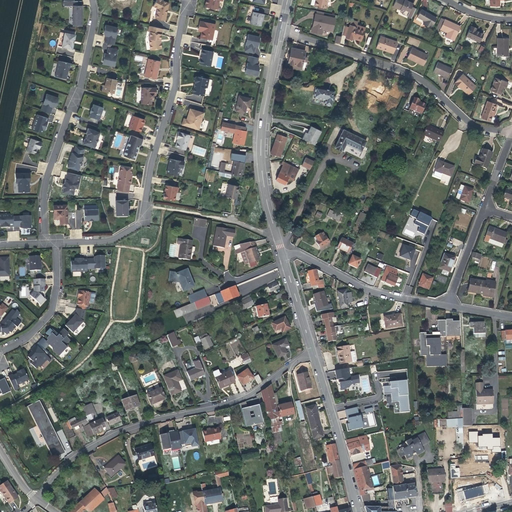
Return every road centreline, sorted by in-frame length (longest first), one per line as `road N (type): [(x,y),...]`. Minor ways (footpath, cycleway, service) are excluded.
road 1 (residential): [(35,498),(97,441),(238,400),(312,353)]
road 2 (residential): [(57,242),(109,241),(142,217),(189,0)]
road 3 (residential): [(279,29),(405,72),(476,125),(511,134)]
road 4 (residential): [(45,243),(47,178),(78,89),(96,16),(92,0)]
road 5 (tertiary): [(279,29),(260,142),(283,251)]
road 6 (track): [(0,191),(42,0)]
road 7 (residential): [(283,251),(364,288),(446,304)]
road 8 (tertiary): [(312,353),(357,511)]
road 9 (residential): [(57,242),(52,311),(31,335),(0,351)]
road 10 (unknown): [(417,426),(404,298)]
